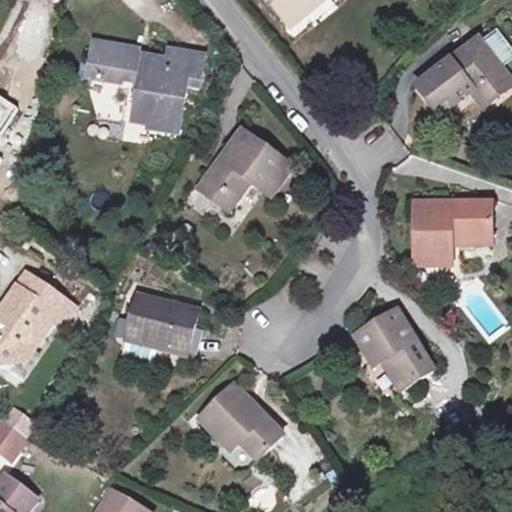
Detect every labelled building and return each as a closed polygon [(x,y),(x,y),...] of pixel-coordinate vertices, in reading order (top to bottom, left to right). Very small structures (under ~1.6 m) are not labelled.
[(269,0),(291,27),(306,15),(300,8),(309,0),(269,0)] [(324,0),(309,0),(300,8),(306,15),(324,0)] [(511,51),(497,32),(481,44),(502,71),(511,62),(511,51)] [(418,89),(440,118),(472,94),(477,90),(490,106),(511,89),(511,84),(502,71),(481,44),(479,42),(418,89)] [(137,54),(95,46),(89,80),(119,85),(120,81),(141,85),(134,125),(151,128),(150,132),(177,137),(186,88),(198,90),(204,57),(171,51),(169,62),(145,58),(145,63),(135,61),(137,54)] [(243,134),(200,192),(217,205),(225,194),(237,203),(251,184),(271,199),(293,171),(243,134)] [(237,203),(225,194),(217,205),(229,213),(237,203)] [(492,206),(416,206),(416,268),(453,268),(453,248),(453,242),(492,242),(492,206)] [(80,311),(25,276),(0,312),(0,362),(5,365),(23,360),(50,320),(65,330),(80,311)] [(188,358),(199,314),(139,298),(127,342),(188,358)] [(385,363),(390,371),(403,393),(435,373),(398,313),(357,338),(376,369),(385,363)] [(234,438),(241,445),(259,463),(284,438),(235,387),(201,421),(225,447),(234,438)] [(0,453),(16,432),(2,421),(0,423),(0,453)] [(28,441),(16,432),(0,453),(12,463),(28,441)] [(241,445),(234,438),(225,447),(232,454),(241,445)] [(0,511),(30,511),(37,503),(5,478),(0,485),(0,511)] [(142,511),(111,493),(99,511),(142,511)]
